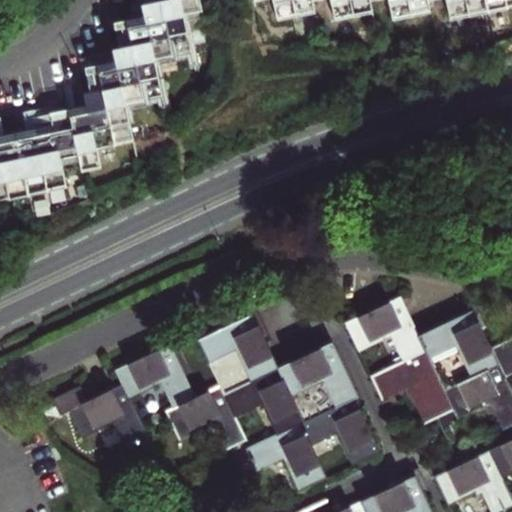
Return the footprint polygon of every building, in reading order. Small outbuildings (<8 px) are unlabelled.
[(0,198),(67,184),(61,157),(79,153),(82,167),(101,164),(97,145),(134,137),(127,100),(163,92),(155,56),(192,48),(184,11),(202,7),(200,0),(143,0),(146,13),(137,15),(128,17),(133,41),(119,43),(114,45),(116,56),(109,57),(99,59),(104,85),(91,88),(84,90),(86,95),(87,103),(49,111),(33,114),(36,125),(27,127),(0,132),(0,198)] [(511,0),(274,0),(278,16),(315,8),(312,0),(331,0),(335,15),(372,7),(370,0),(389,0),(393,15),(430,7),(428,0),(448,0),(452,15),(489,6),(511,1),(511,0)] [(133,41),(128,17),(120,18),(114,19),(119,43),(133,41)] [(99,59),(86,62),(91,88),(104,85),(99,59)] [(345,317),(359,345),(391,330),(405,356),(427,346),(419,331),(400,291),(345,317)] [(473,306),(419,331),(427,346),(431,356),(445,385),(500,360),(491,342),(473,306)] [(279,362),(253,309),(198,335),(220,381),(223,388),(254,374),(278,363),(279,362)] [(500,360),(505,371),(511,367),(511,331),(491,342),(500,360)] [(358,391),(332,337),(279,362),(278,363),(290,388),(304,417),(354,393),(358,391)] [(122,379),(129,392),(162,377),(174,403),(196,392),(170,339),(116,365),(122,379)] [(372,372),(382,393),(407,381),(426,419),(455,405),(445,385),(431,356),(427,346),(405,356),(372,372)] [(511,384),(505,371),(500,360),(445,385),(455,405),(458,411),(491,395),(505,425),(511,421),(511,384)] [(223,388),(234,412),(262,398),(277,430),(299,419),(304,417),(290,388),(278,363),(254,374),(223,388)] [(86,397),(79,382),(53,394),(61,409),(69,405),(82,432),(115,416),(128,443),(148,433),(129,392),(122,379),(86,397)] [(165,407),(179,433),(212,418),(225,446),(245,435),(234,412),(223,388),(220,381),(196,392),(174,403),(165,407)] [(380,448),(354,393),(304,417),(299,419),(310,440),(336,427),(352,461),(380,448)] [(277,430),(247,444),(257,465),(283,453),(300,486),(326,474),(310,440),(299,419),(277,430)] [(511,433),(489,445),(502,473),(511,468),(511,433)] [(489,445),(434,471),(448,498),(481,484),(494,511),(511,502),(511,492),(502,473),(489,445)] [(369,511),(435,511),(416,472),(362,496),(369,511)] [(327,495),(289,511),(328,511),(334,509),(327,495)] [(328,511),(369,511),(362,496),(334,509),(328,511)]
